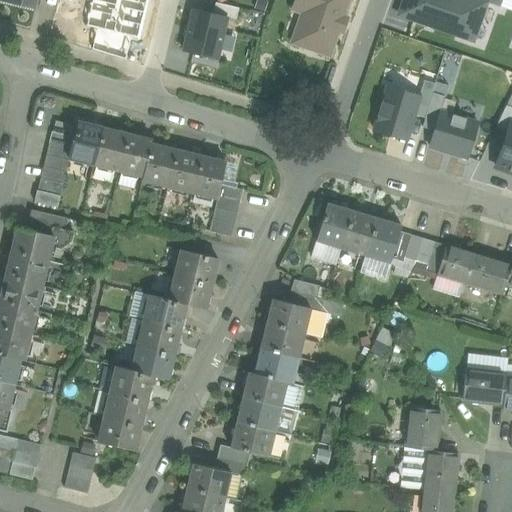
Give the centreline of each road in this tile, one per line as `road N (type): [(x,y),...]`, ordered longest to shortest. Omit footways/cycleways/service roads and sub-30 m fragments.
road 1 (residential): [(322,153),(133,511)]
road 2 (residential): [(322,153),(511,210)]
road 3 (residential): [(144,100),(322,153)]
road 4 (residential): [(379,0),(322,153)]
road 5 (residential): [(24,65),(144,100)]
road 6 (residential): [(0,183),(24,65)]
